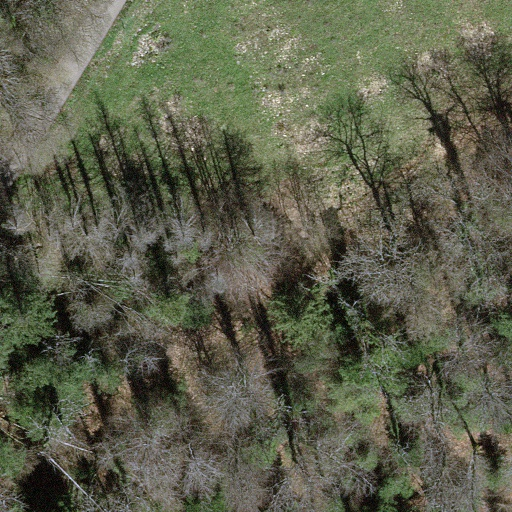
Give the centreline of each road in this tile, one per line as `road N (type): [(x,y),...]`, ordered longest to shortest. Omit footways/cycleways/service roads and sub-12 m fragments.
road 1 (track): [(511,75),(107,305)]
road 2 (unclassified): [(0,134),(93,0)]
